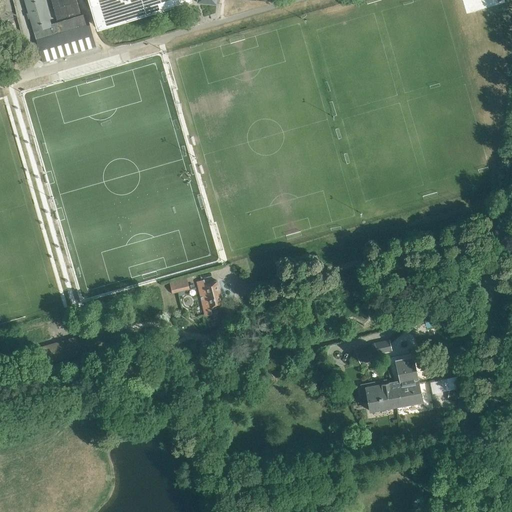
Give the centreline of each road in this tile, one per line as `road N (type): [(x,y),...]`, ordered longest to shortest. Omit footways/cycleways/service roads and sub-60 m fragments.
road 1 (residential): [(442,511),(498,235)]
road 2 (track): [(479,234),(243,290)]
road 3 (track): [(253,511),(265,483),(279,473),(458,439)]
